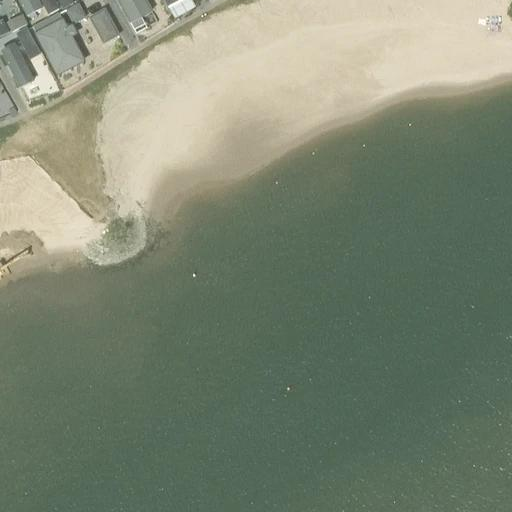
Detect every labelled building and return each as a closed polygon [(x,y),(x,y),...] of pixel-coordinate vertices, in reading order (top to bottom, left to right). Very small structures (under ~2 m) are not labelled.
[(20,0),(28,14),(42,7),(37,0),(20,0)] [(53,0),(44,4),(49,14),(59,10),(53,0)] [(115,0),(129,25),(150,14),(142,0),(115,0)] [(161,0),(167,8),(181,0),(161,0)] [(80,7),(67,13),(74,25),(86,19),(80,7)] [(105,12),(91,20),(105,46),(119,38),(105,12)] [(33,30),(58,78),(85,64),(72,38),(78,35),(74,27),(68,30),(60,15),(33,30)] [(22,17),(6,26),(11,34),(27,26),(22,17)] [(3,22),(0,23),(0,39),(10,34),(3,22)] [(27,32),(17,38),(25,52),(34,46),(27,32)] [(14,48),(1,54),(20,92),(33,85),(14,48)]
